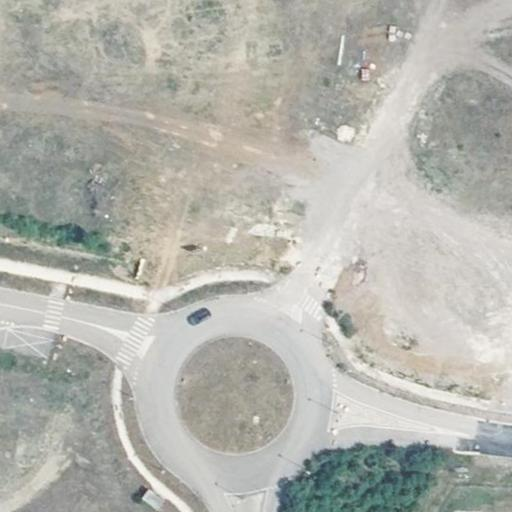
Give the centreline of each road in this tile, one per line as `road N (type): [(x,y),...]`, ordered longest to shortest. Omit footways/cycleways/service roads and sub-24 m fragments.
road 1 (track): [(328,251),(440,0)]
road 2 (unclassified): [(304,362),(328,251),(291,289),(240,316)]
road 3 (unclassified): [(296,440),(473,432)]
road 4 (unclassified): [(473,432),(308,374)]
road 5 (unclassified): [(182,333),(53,314)]
road 6 (unclassified): [(53,314),(127,356),(154,385)]
